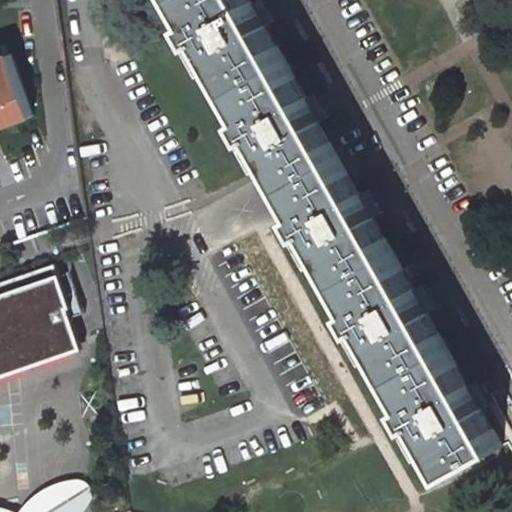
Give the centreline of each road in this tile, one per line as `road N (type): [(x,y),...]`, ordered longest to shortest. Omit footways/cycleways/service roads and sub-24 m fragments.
road 1 (residential): [(105,106),(160,434),(187,445),(252,423),(260,396),(187,235)]
road 2 (residential): [(322,0),(511,343)]
road 3 (residential): [(0,204),(28,193),(52,170),(60,141),(43,0)]
road 4 (residential): [(187,235),(105,106)]
